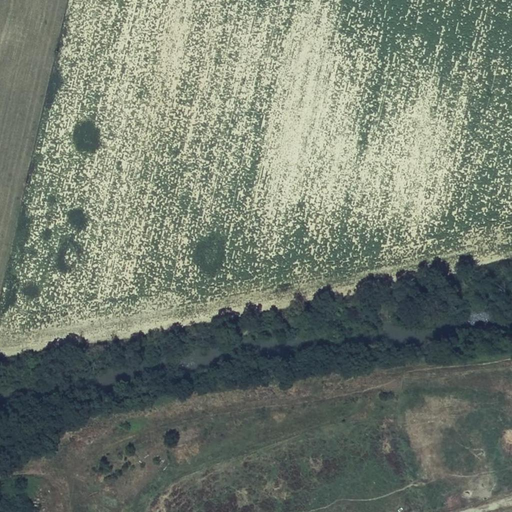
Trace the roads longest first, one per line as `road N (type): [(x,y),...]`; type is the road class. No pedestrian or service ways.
road 1 (track): [(511,358),(203,399),(76,432),(41,468)]
road 2 (track): [(511,373),(207,414),(98,442),(41,468)]
